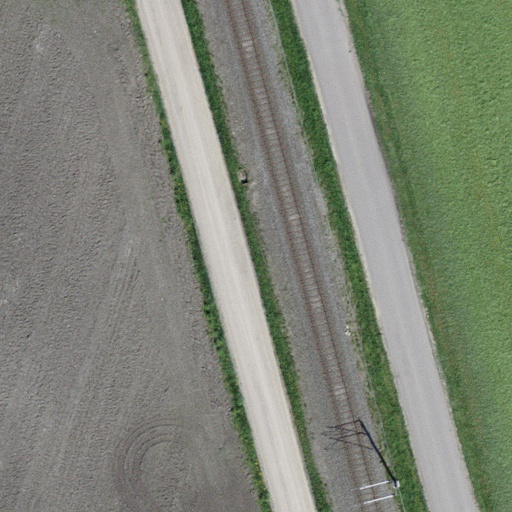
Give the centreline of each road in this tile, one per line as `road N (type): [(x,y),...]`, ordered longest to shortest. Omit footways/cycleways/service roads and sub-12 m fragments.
road 1 (unclassified): [(452,511),(314,0)]
road 2 (track): [(293,511),(156,0)]
